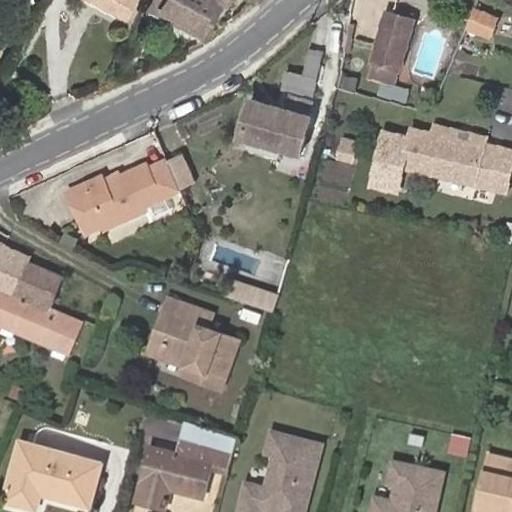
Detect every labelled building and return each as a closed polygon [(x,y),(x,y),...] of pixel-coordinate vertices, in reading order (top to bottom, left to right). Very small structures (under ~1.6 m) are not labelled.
[(89,0),(121,18),(131,0),(89,0)] [(152,0),(148,8),(201,38),(219,6),(224,9),(228,0),(152,0)] [(417,19),(384,9),(366,73),(399,83),(417,19)] [(496,20),(473,10),(465,28),(488,38),(496,20)] [(314,94),(323,53),(308,50),(302,73),(285,70),(281,88),(314,94)] [(410,88),(381,81),(378,94),(407,101),(410,88)] [(301,156),(312,117),(308,116),(312,102),(292,96),(288,110),(252,100),(242,140),(301,156)] [(489,143),(439,131),(437,138),(487,149),(488,147),(489,143)] [(494,192),(504,151),(488,147),(487,149),(437,138),(417,133),(415,143),(389,137),(377,189),(403,195),(408,172),(494,192)] [(356,165),(360,147),(348,144),(344,162),(356,165)] [(509,195),(511,183),(511,152),(504,151),(494,192),(509,195)] [(142,206),(178,189),(168,166),(165,159),(146,168),(144,164),(103,184),(100,177),(66,193),(85,233),(102,225),(104,229),(144,210),(142,206)] [(0,290),(1,291),(2,289),(51,310),(53,307),(66,278),(30,263),(32,258),(26,256),(11,250),(0,242),(0,290)] [(85,324),(51,310),(2,289),(1,291),(0,293),(0,325),(71,356),(85,324)] [(202,370),(199,379),(225,388),(242,341),(210,329),(215,313),(171,297),(165,314),(178,318),(163,356),(189,366),(202,370)] [(178,318),(165,314),(152,352),(163,356),(178,318)] [(186,374),(199,379),(202,370),(189,366),(186,374)] [(26,389),(13,385),(9,396),(22,401),(26,389)] [(239,439),(190,423),(185,443),(182,443),(179,454),(153,448),(145,479),(143,479),(137,498),(168,506),(172,490),(205,498),(213,465),(231,470),(239,439)] [(306,511),(324,444),(274,431),(269,451),(277,453),(268,487),(249,482),(241,511),(263,511),(264,508),(281,511),(306,511)] [(91,506),(103,464),(22,444),(8,503),(37,510),(41,494),(91,506)] [(490,500),(481,498),(477,511),(511,511),(511,453),(493,449),(485,483),(493,485),(490,500)] [(437,511),(446,473),(397,462),(392,482),(400,484),(396,501),(393,511),(437,511)] [(485,483),(481,498),(490,500),(493,485),(485,483)] [(393,511),(396,501),(378,497),(374,511),(393,511)]
